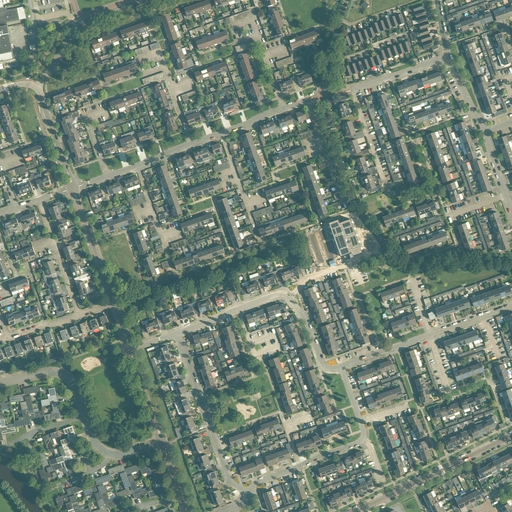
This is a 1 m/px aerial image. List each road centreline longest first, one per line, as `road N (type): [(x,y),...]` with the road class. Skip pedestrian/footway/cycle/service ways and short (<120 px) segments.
road 1 (residential): [(389,196),(351,90),(447,56)]
road 2 (residential): [(247,493),(228,477),(177,332)]
road 3 (tertiary): [(355,511),(511,436)]
road 4 (residential): [(247,493),(362,439)]
road 5 (residential): [(78,315),(38,200)]
road 6 (tertiary): [(113,303),(73,188)]
